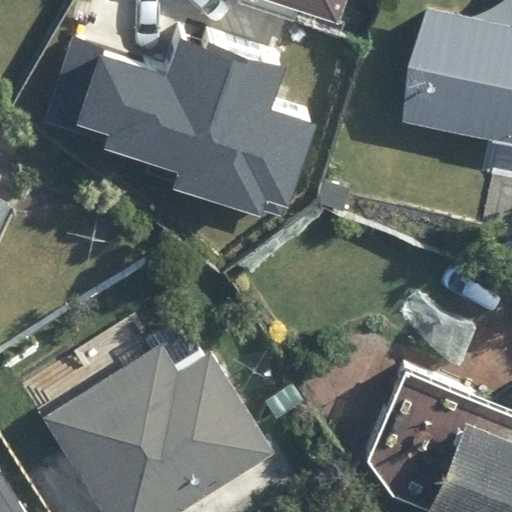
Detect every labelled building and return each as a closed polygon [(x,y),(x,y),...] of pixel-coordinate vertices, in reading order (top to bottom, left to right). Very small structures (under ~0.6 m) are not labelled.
[(301,0),(342,14),(346,0),(301,0)] [(511,9),(473,0),(423,0),(398,108),(511,134),(511,9)] [(285,195),(315,109),(266,92),(278,54),(175,19),(162,57),(91,33),(62,120),(285,195)] [(0,224),(14,196),(0,189),(0,224)] [(162,511),(277,441),(211,333),(179,353),(166,331),(47,404),(113,511),(162,511)] [(511,511),(511,424),(470,408),(429,511),(511,511)] [(0,511),(23,511),(0,470),(0,511)]
